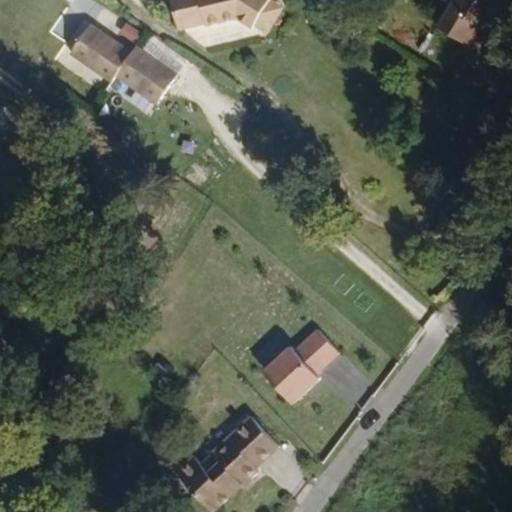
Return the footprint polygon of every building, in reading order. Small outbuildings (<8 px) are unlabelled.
[(262,37),(277,15),(280,11),(263,0),(200,0),(194,4),(177,6),(184,43),(246,31),(259,41),(262,37)] [(497,0),(450,0),(435,26),(469,47),(476,45),(483,32),(479,27),(488,15),(492,18),(502,3),(497,0)] [(288,22),(277,15),(262,37),(273,44),(288,22)] [(159,110),(180,80),(139,50),(133,58),(93,30),(73,59),(114,87),(118,82),(159,110)] [(6,272),(0,279),(0,287),(5,293),(15,280),(6,272)] [(293,349),(267,373),(297,404),(323,380),(318,376),(340,355),(319,333),(297,353),(293,349)] [(199,452),(181,469),(219,511),(265,467),(263,464),(281,448),(254,420),(207,461),(199,452)]
